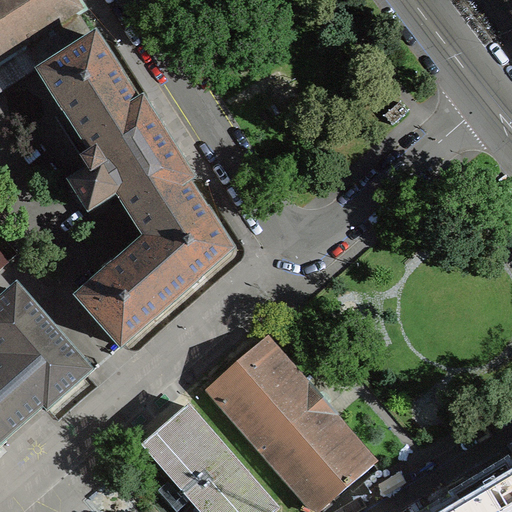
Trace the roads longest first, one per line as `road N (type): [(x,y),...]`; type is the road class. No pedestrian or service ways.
road 1 (residential): [(131,0),(259,205),(305,231),(330,228),(490,103)]
road 2 (residential): [(511,434),(393,511)]
road 3 (tertiary): [(412,0),(490,103)]
